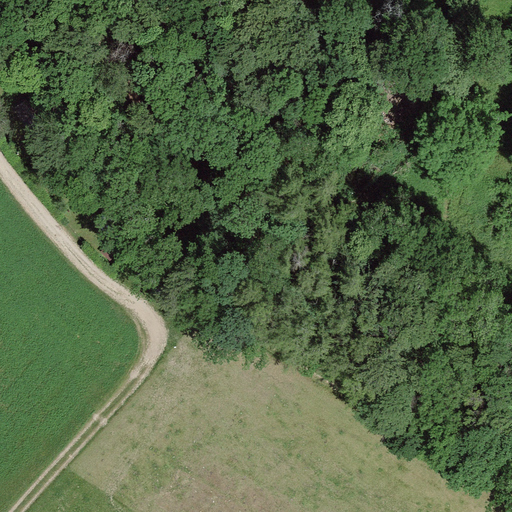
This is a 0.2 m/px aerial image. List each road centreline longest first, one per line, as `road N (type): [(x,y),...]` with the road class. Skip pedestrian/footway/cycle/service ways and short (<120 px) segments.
road 1 (track): [(147,314),(322,377),(511,502)]
road 2 (track): [(147,314),(157,334),(152,357),(16,511)]
road 3 (track): [(147,314),(58,229),(0,158)]
